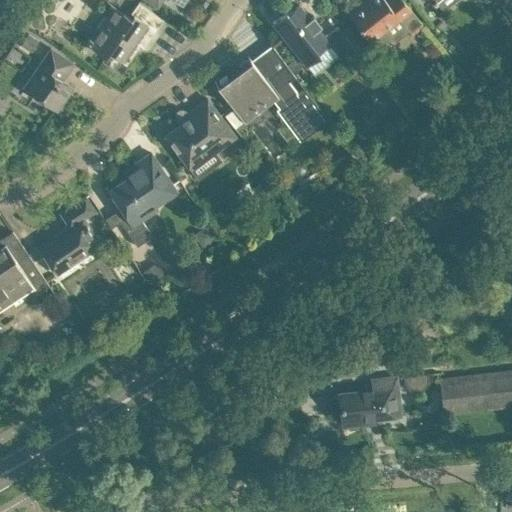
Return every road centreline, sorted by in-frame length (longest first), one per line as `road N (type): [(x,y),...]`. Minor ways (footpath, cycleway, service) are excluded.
road 1 (secondary): [(0,475),(403,204),(511,112)]
road 2 (residential): [(511,471),(106,511)]
road 3 (residential): [(0,195),(104,138),(129,99),(215,33),(237,0)]
